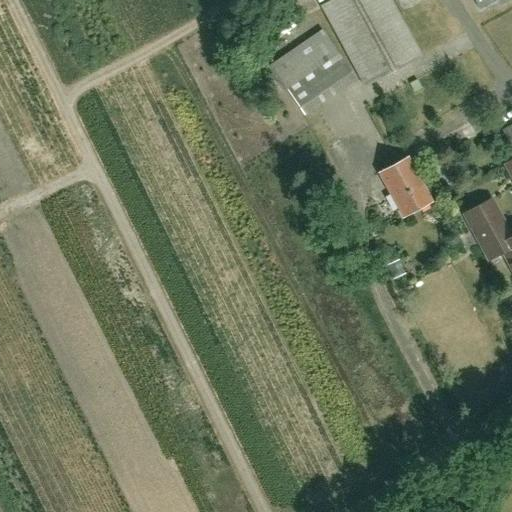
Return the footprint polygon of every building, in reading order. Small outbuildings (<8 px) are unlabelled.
[(390,0),(333,0),(321,7),(364,87),(421,56),(390,0)] [(356,77),(324,28),(269,63),(301,112),(356,77)] [(511,144),(511,143),(511,123),(502,130),(511,144)] [(431,203),(407,158),(379,174),(403,218),(431,203)] [(511,238),(511,239),(491,201),(464,216),(489,260),(503,252),(511,269),(511,238)]
